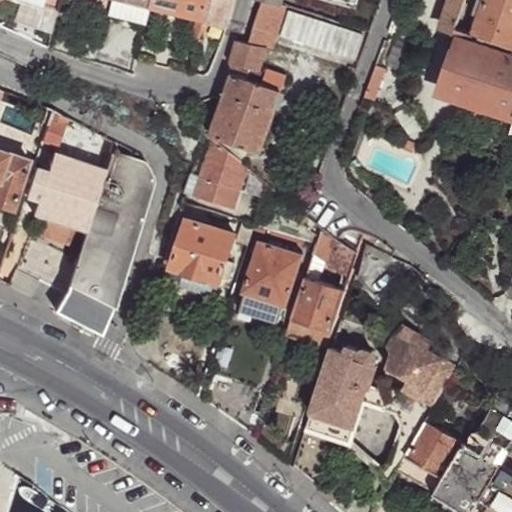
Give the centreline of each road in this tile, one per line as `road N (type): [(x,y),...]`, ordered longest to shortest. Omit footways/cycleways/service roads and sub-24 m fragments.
road 1 (residential): [(389,0),(326,178),(511,338)]
road 2 (residential): [(0,72),(158,153),(160,186),(97,377)]
road 3 (residential): [(240,0),(219,73),(189,93),(171,95),(0,39)]
road 4 (primary): [(284,511),(202,439),(97,377)]
road 5 (primary): [(83,404),(239,511)]
